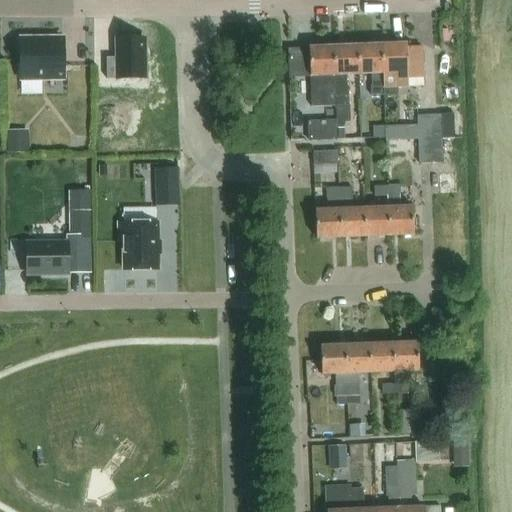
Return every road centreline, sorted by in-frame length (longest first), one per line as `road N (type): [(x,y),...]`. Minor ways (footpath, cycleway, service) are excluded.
road 1 (residential): [(287,292),(283,198),(271,168),(216,167),(197,141),(193,8)]
road 2 (residential): [(0,304),(286,301)]
road 3 (residential): [(294,511),(286,301)]
road 4 (residential): [(193,8),(0,8)]
road 5 (residential): [(277,5),(445,1)]
road 6 (residential): [(287,292),(437,286)]
